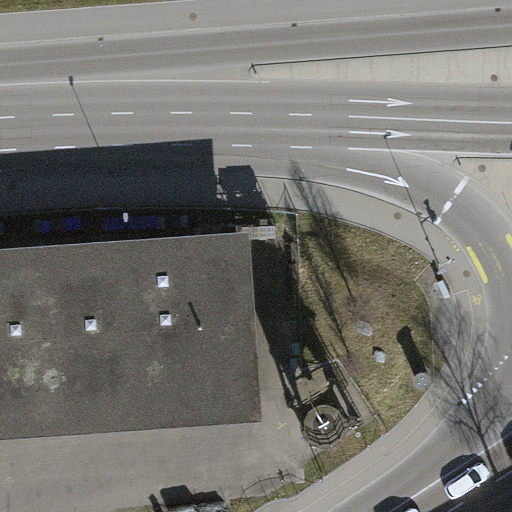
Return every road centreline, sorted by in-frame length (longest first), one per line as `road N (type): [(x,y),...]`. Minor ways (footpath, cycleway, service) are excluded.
road 1 (primary): [(206,78),(287,156),(414,184),(468,210),(489,230),(511,279)]
road 2 (primary): [(511,29),(263,47),(206,78)]
road 3 (primary): [(206,78),(289,113),(511,116)]
road 4 (primary): [(0,88),(206,78)]
